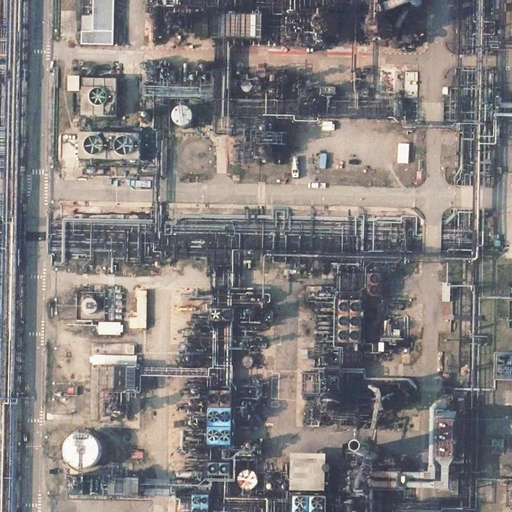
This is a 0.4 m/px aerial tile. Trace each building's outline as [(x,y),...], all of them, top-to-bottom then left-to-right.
[(113,0),(94,0),(94,17),(83,17),(83,44),(113,45),(113,0)] [(264,17),(216,16),(215,37),(262,38),(264,17)] [(81,77),(69,77),(69,91),(81,91),(81,77)] [(117,81),(85,81),(84,117),(116,117),(117,81)] [(193,115),(191,112),(190,112),(186,110),(183,110),(179,112),(178,115),(177,117),(177,122),(178,124),(180,126),(183,127),(187,127),(190,127),(192,124),(194,120),(194,118),(193,115)] [(141,136),(83,135),(82,159),(140,160),(141,136)] [(189,171),(194,173),(197,173),(202,172),(206,169),(210,165),(211,162),(212,157),(211,152),(208,147),(205,143),(200,141),(197,141),(192,141),(187,143),(186,144),(182,148),(180,152),(180,154),(180,159),(181,163),(182,165),(185,169),(187,170),(189,171)] [(394,511),(394,469),(360,469),(360,434),(398,434),(398,375),(372,375),(372,344),(414,344),(414,294),(389,294),(389,272),(417,272),(417,213),(52,211),(52,258),(218,259),(218,289),(201,289),(201,300),(210,300),(210,311),(192,311),(192,341),(172,340),(172,363),(142,363),(142,354),(76,354),(75,402),(96,402),(96,420),(132,421),(132,393),(142,393),(142,379),(184,379),(183,422),(170,422),(170,458),(184,458),(184,467),(175,469),(174,478),(71,475),(70,500),(143,502),(157,494),(180,493),(179,511),(394,511)]
